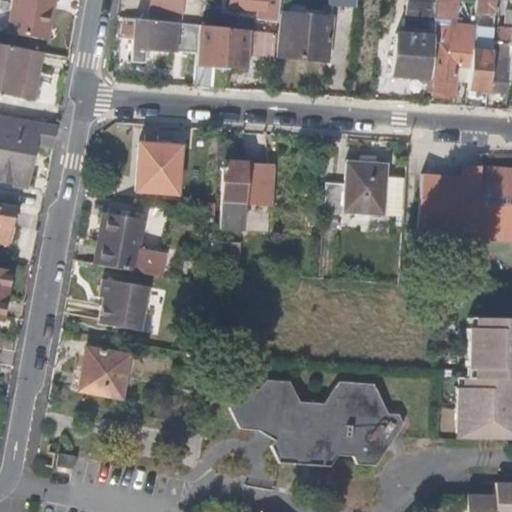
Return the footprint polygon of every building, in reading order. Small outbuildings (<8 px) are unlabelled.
[(6,0),(1,31),(42,38),(48,0),(6,0)] [(150,0),(149,18),(180,21),(182,0),(150,0)] [(276,1),(276,0),(228,0),(228,10),(255,12),(255,22),(275,24),(275,14),(276,1)] [(454,0),(432,0),(432,4),(430,30),(429,38),(425,77),(433,78),(433,94),(448,95),(448,84),(465,85),(470,27),(461,27),(461,16),(453,16),(454,0)] [(306,4),(276,1),(275,14),(280,14),(305,17),(306,4)] [(430,30),(432,4),(408,2),(407,28),(419,29),(430,30)] [(329,19),(305,17),(280,14),(276,58),(326,63),(329,19)] [(132,21),(115,18),(111,38),(130,40),(132,21)] [(196,27),(132,21),(130,40),(128,63),(141,63),(141,52),(195,57),(196,27)] [(201,27),(196,27),(195,57),(195,66),(211,67),(211,70),(226,71),(227,69),(245,70),(249,33),(201,27)] [(472,91),(485,92),(488,60),(488,54),(481,53),(482,28),(470,27),(465,85),(464,96),(471,97),(472,91)] [(429,38),(430,30),(419,29),(418,38),(429,38)] [(485,92),(502,95),(505,63),(507,30),(492,30),(492,47),(494,47),(494,60),(488,60),(485,92)] [(389,77),(425,80),(425,77),(429,38),(418,38),(393,36),(389,77)] [(28,75),(32,51),(0,45),(0,95),(14,98),(17,73),(28,75)] [(34,75),(38,52),(32,51),(28,75),(34,75)] [(30,101),(34,75),(28,75),(17,73),(14,98),(30,101)] [(50,146),(52,124),(0,116),(0,182),(23,186),(31,143),(50,146)] [(174,146),(134,144),(130,190),(172,193),(174,146)] [(268,162),(218,162),(218,230),(243,230),(243,204),(267,204),(268,162)] [(342,183),(323,182),(320,212),(380,216),(383,167),(343,165),(342,183)] [(495,237),(500,168),(477,167),(477,170),(465,170),(465,178),(420,175),(416,224),(441,225),(441,232),(495,237)] [(511,169),(500,168),(495,237),(511,238),(511,169)] [(8,210),(0,208),(0,244),(2,245),(8,210)] [(98,215),(90,266),(157,278),(160,257),(158,256),(135,252),(140,223),(98,215)] [(441,225),(416,224),(416,231),(441,232),(441,225)] [(217,286),(220,272),(217,272),(218,265),(208,264),(205,285),(217,286)] [(144,288),(99,280),(96,292),(100,293),(93,326),(136,334),(144,288)] [(511,317),(470,316),(469,328),(459,328),(459,366),(468,366),(468,378),(458,378),(458,389),(449,389),(448,430),(458,430),(458,441),(511,441),(511,317)] [(469,328),(470,316),(460,316),(459,328),(469,328)] [(125,356),(84,348),(79,371),(71,370),(68,390),(117,400),(125,356)] [(468,366),(459,366),(458,378),(468,378),(468,366)] [(239,387),(226,407),(236,428),(248,429),(254,429),(257,430),(263,435),(269,441),(266,445),(273,461),(329,463),(333,454),(350,455),(355,464),(373,465),(401,423),(396,412),(384,412),(369,381),(333,380),(324,396),(322,400),(319,402),(295,401),(286,379),(262,378),(257,387),(239,387)] [(458,389),(458,378),(450,378),(449,389),(458,389)] [(448,440),(458,441),(458,430),(448,430),(448,440)] [(71,468),(72,456),(56,454),(54,465),(71,468)] [(511,511),(511,484),(503,484),(494,484),(494,495),(494,511),(511,511)] [(494,511),(494,495),(479,495),(464,495),(464,511),(494,511)]
